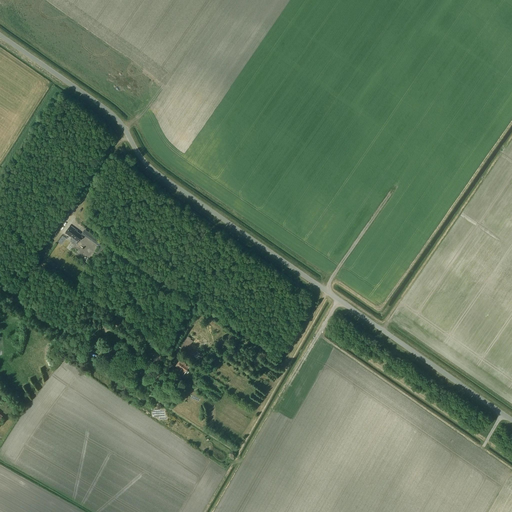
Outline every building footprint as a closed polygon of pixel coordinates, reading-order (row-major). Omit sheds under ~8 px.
[(79,239),(81,240),(83,237),(82,236),(83,235),(78,231),(78,230),(71,225),(66,232),(73,237),(78,240),(79,239)] [(84,229),(82,233),(96,243),(99,239),(84,229)] [(63,244),(68,237),(63,234),(58,240),(63,244)] [(111,317),(109,320),(118,326),(120,323),(118,321),(119,319),(115,317),(114,319),(111,317)] [(176,351),(181,354),(191,339),(188,337),(180,347),(179,346),(176,351)] [(109,344),(102,355),(107,359),(106,360),(113,365),(118,356),(113,352),(115,349),(109,344)] [(186,371),(188,372),(190,368),(189,367),(190,365),(181,359),(176,366),(181,369),(180,372),(184,375),(186,371)]
